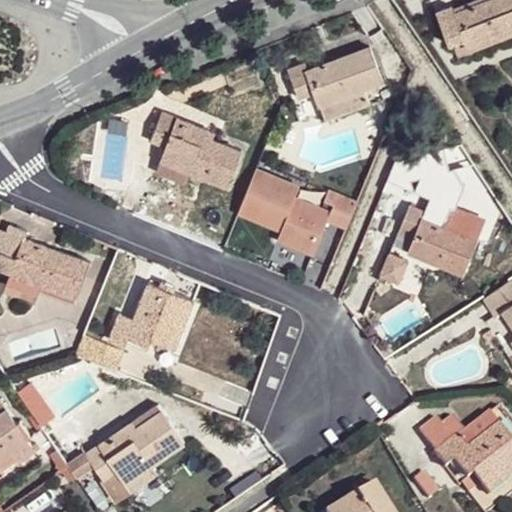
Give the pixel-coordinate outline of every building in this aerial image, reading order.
[(458,6),(442,11),(452,38),(469,33),(475,48),(511,33),(511,0),(493,0),(492,0),(461,12),(458,6)] [(308,67),(294,72),(305,102),(318,97),(323,110),(386,85),(372,50),(312,75),(308,67)] [(160,112),(149,141),(164,146),(157,162),(225,189),(239,152),(209,140),(213,131),(160,112)] [(450,122),(441,129),(448,140),(458,133),(450,122)] [(298,187),(256,169),(236,215),(277,233),(273,241),(311,257),(325,225),(345,233),(360,198),(330,185),(324,199),(335,204),(331,213),(293,197),(298,187)] [(320,203),(324,189),(302,183),(299,198),(320,203)] [(416,206),(406,232),(420,238),(418,245),(416,252),(470,273),(492,216),(462,204),(452,227),(430,219),(431,213),(416,206)] [(49,283),(83,296),(95,267),(32,242),(35,233),(27,230),(19,227),(3,269),(16,274),(15,277),(47,289),(49,283)] [(160,280),(158,286),(173,291),(175,285),(160,280)] [(173,291),(158,286),(147,281),(132,317),(118,312),(107,338),(124,345),(128,335),(147,343),(150,337),(174,347),(193,299),(183,295),(173,291)] [(511,281),(486,298),(498,314),(506,310),(511,319),(511,281)] [(80,305),(83,296),(49,283),(47,289),(46,292),(80,305)] [(0,461),(30,440),(8,407),(0,412),(0,461)] [(121,471),(126,477),(152,460),(157,466),(191,444),(179,428),(167,412),(142,428),(137,423),(90,454),(108,480),(121,471)] [(511,478),(511,439),(494,416),(470,434),(459,419),(448,427),(442,420),(425,432),(439,451),(437,453),(447,467),(455,462),(469,480),(475,476),(491,495),(506,483),(511,478)] [(152,460),(126,477),(131,484),(157,466),(152,460)] [(419,479),(430,496),(441,490),(430,472),(419,479)] [(348,502),(333,511),(389,511),(372,486),(348,502)]
